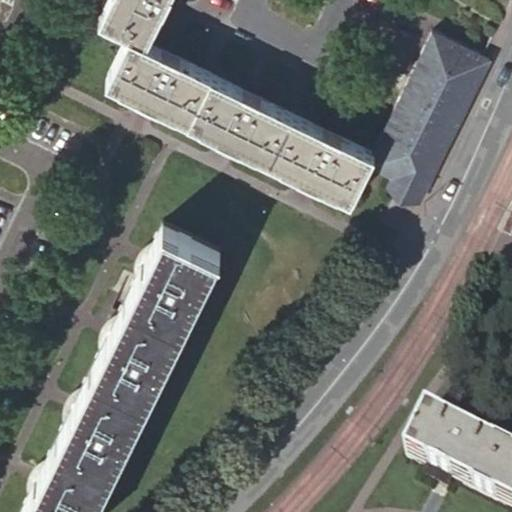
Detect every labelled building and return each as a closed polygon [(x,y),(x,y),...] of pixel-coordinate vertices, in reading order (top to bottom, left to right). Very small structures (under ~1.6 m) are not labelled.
[(371,149),(367,147),(333,130),(338,123),(326,117),(322,124),(253,91),(257,83),(245,77),(241,85),(173,51),(177,43),(165,38),(160,45),(145,37),(163,0),(165,0),(172,3),(173,0),(106,0),(99,15),(129,30),(106,76),(350,196),(367,162),(371,149)] [(367,162),(422,190),(488,55),(482,52),(432,29),(371,149),(367,162)] [(87,511),(219,247),(163,220),(20,510),(24,511),(87,511)] [(511,456),(429,415),(408,458),(426,467),(453,481),(511,509),(511,456)] [(453,481),(426,467),(422,475),(449,489),(453,481)]
